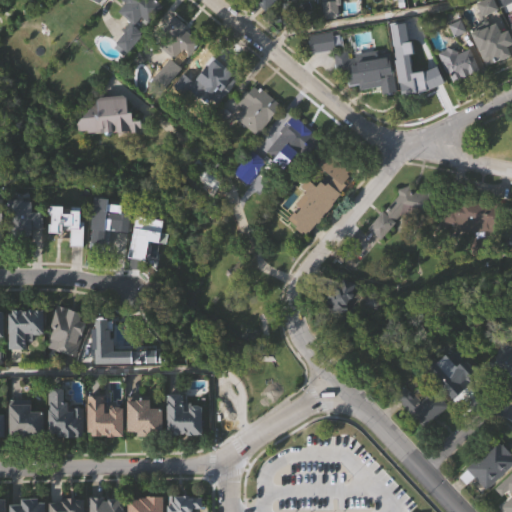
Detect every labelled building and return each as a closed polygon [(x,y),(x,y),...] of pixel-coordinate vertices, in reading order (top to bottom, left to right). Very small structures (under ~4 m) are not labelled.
[(27,0),(27,3),(46,4),(45,11),(61,12),(62,0),(27,0)] [(76,0),(67,20),(75,24),(76,21),(107,34),(121,0),(76,0)] [(156,0),(163,5),(149,23),(142,17),(134,26),(129,22),(131,19),(120,10),(125,4),(120,0),(156,0)] [(275,0),(265,11),(254,0),(275,0)] [(358,0),(326,0),(327,13),(339,13),(339,7),(348,6),(349,29),(360,28),(358,0)] [(511,3),(511,27),(503,8),(511,3)] [(159,33),(135,13),(123,28),(127,32),(121,41),(140,56),(159,33)] [(200,43),(188,57),(180,51),(173,59),(157,46),(164,38),(159,33),(174,15),(189,29),(187,32),(200,43)] [(501,36),(511,32),(511,15),(497,21),(501,36)] [(500,39),(495,26),(478,31),(483,45),(500,39)] [(340,47),(339,30),(324,30),(325,48),(340,47)] [(497,63),(488,67),(478,45),(505,33),(511,48),(511,54),(502,59),(502,60),(497,63)] [(386,46),(393,89),(379,92),(377,78),(348,83),(346,72),(331,59),(341,47),(356,59),(366,58),(365,49),(386,46)] [(426,46),(445,86),(435,90),(433,86),(424,83),(408,90),(401,74),(410,69),(409,67),(416,64),(410,53),(426,46)] [(459,52),(458,54),(469,49),(479,70),(453,82),(448,68),(445,69),(438,54),(446,50),(446,47),(459,52)] [(511,74),(511,63),(510,59),(502,62),(497,49),(472,59),(487,96),(511,85),(511,82),(509,75),(511,74)] [(210,50),(215,54),(217,52),(230,63),(229,65),(239,74),(227,89),(209,75),(204,82),(191,71),(210,50)] [(118,71),(129,82),(145,65),(133,54),(118,71)] [(163,77),(176,88),(183,81),(189,86),(201,74),(181,56),(163,77)] [(314,82),(337,78),(334,61),(311,65),(314,82)] [(435,120),(446,115),(430,74),(413,81),(419,95),(403,101),(410,119),(431,110),(435,120)] [(452,112),(480,101),(472,78),(459,83),(456,76),(441,81),(452,112)] [(227,119),(241,104),(212,78),(198,94),(227,119)] [(399,121),(393,81),(384,83),(383,79),(350,84),(349,80),(336,82),(338,99),(348,98),(350,115),(361,113),(362,118),(383,115),(384,123),(399,121)] [(257,89),(258,90),(260,88),(281,104),(257,135),(235,118),(243,108),(237,104),(241,98),(239,97),(245,90),(248,92),(253,86),(257,89)] [(127,113),(127,114),(131,113),(132,122),(140,121),(140,133),(131,133),(131,132),(116,134),(116,133),(112,133),(100,134),(100,132),(87,133),(87,131),(77,132),(77,124),(96,103),(96,101),(125,99),(127,113)] [(260,164),(283,135),(255,112),(239,132),(245,137),(238,147),(260,164)] [(320,140),(307,156),(301,152),(291,165),(270,147),(281,134),(279,132),(290,119),(289,118),(292,114),(307,127),(306,129),(320,140)] [(144,160),(143,149),(135,150),(134,141),(130,141),(129,124),(98,126),(99,139),(80,140),(81,160),(89,160),(90,162),(107,161),(107,163),(144,160)] [(268,180),(293,199),(320,164),(295,145),(268,180)] [(354,155),(347,164),(358,172),(349,183),(342,178),(329,195),(335,200),(326,212),(303,195),(312,183),(309,180),(324,162),(320,159),(328,149),(336,155),(343,147),(354,155)] [(219,187),(214,192),(190,169),(199,159),(223,182),(219,187)] [(246,191),(257,201),(272,186),(261,176),(246,191)] [(352,201),(333,184),(330,182),(320,193),(334,207),(326,215),(310,208),(301,228),(297,232),(301,236),(295,250),(308,264),(326,245),(327,243),(334,235),(337,229),(342,224),(352,201)] [(414,192),(427,195),(430,189),(443,198),(423,228),(410,219),(411,218),(400,215),(395,222),(397,223),(381,241),(377,238),(372,244),(363,237),(368,231),(367,229),(398,195),(397,189),(410,185),(411,191),(414,192)] [(192,197),(217,220),(224,212),(200,189),(192,197)] [(482,203),(493,205),(493,202),(507,205),(499,250),(473,257),(469,242),(475,241),(474,234),(452,230),(454,224),(449,224),(448,229),(441,227),(446,201),(459,203),(460,199),(482,203)] [(22,200),(22,203),(31,203),(31,213),(42,213),(42,230),(31,230),(31,236),(23,236),(23,242),(8,243),(8,232),(6,232),(6,200),(22,200)] [(386,271),(427,228),(411,213),(370,256),(386,271)] [(112,222),(112,227),(124,228),(122,247),(90,244),(92,222),(100,223),(101,221),(112,222)] [(46,258),(45,241),(35,241),(35,229),(11,229),(12,265),(35,264),(35,258),(46,258)] [(445,258),(495,263),(497,236),(447,231),(445,258)] [(86,276),(86,250),(83,250),(83,236),(74,235),(73,242),(65,242),(66,235),(53,235),(52,261),(73,261),(72,275),(86,276)] [(166,249),(150,247),(151,242),(140,240),(132,287),(148,290),(151,270),(169,273),(171,263),(164,262),(166,249)] [(356,286),(353,292),(354,295),(352,299),(349,300),(346,306),(347,306),(347,313),(328,313),(328,306),(331,306),(326,304),(327,299),(331,291),(333,292),(336,285),(338,286),(341,279),(356,286)] [(87,318),(75,357),(57,351),(59,343),(47,339),(57,306),(81,314),(81,316),(87,318)] [(340,319),(334,318),(328,338),(348,345),(358,313),(344,308),(340,319)] [(21,311),(42,312),(42,334),(40,334),(40,336),(32,336),(32,342),(25,342),(25,351),(8,351),(8,315),(11,315),(11,311),(21,311)] [(134,345),(123,364),(109,355),(110,354),(100,348),(106,338),(94,331),(101,317),(135,339),(132,344),(134,345)] [(49,372),(59,375),(58,379),(77,385),(91,344),(61,334),(49,372)] [(11,377),(29,378),(29,370),(36,370),(36,363),(46,363),(46,339),(11,339),(11,377)] [(505,342),(511,344),(511,379),(507,378),(508,376),(493,372),(494,367),(488,365),(491,357),(497,359),(502,343),(504,343),(505,342)] [(511,375),(502,373),(494,403),(511,407),(511,375)] [(405,386),(412,393),(417,388),(425,397),(434,389),(448,406),(424,427),(395,395),(405,386)] [(63,389),(63,402),(67,402),(67,407),(83,407),(83,436),(57,437),(57,434),(48,432),(48,389),(63,389)] [(184,393),(184,410),(189,411),(189,405),(192,404),(203,406),(202,434),(171,434),(171,430),(167,430),(168,393),(184,393)] [(105,404),(105,412),(110,412),(110,407),(113,405),(124,406),(123,435),(92,435),(92,431),(88,431),(88,394),(105,395),(105,404)] [(151,398),(151,407),(163,407),(163,433),(151,433),(151,436),(138,436),(138,431),(127,431),(127,399),(151,398)] [(31,403),(31,410),(44,410),(44,436),(29,436),(29,438),(19,438),(19,434),(9,434),(9,403),(31,403)] [(426,457),(447,438),(426,415),(419,422),(406,409),(393,421),(426,457)] [(86,436),(68,436),(68,418),(50,418),(51,462),(59,462),(59,466),(86,466),(86,436)] [(169,423),(169,464),(205,463),(204,436),(186,436),(186,423),(169,423)] [(90,465),(126,464),(125,436),(108,436),(108,424),(89,424),(90,465)] [(152,427),(129,427),(130,461),(139,460),(139,465),(165,464),(165,437),(152,437),(152,427)] [(11,464),(46,464),(47,441),(33,441),(34,428),(12,428),(11,464)] [(496,439),(501,444),(502,443),(511,455),(511,465),(499,477),(495,473),(491,477),(495,482),(486,490),(485,488),(480,493),(471,485),(477,479),(474,476),(466,484),(459,476),(467,469),(465,468),(496,439)] [(511,472),(511,511),(505,511),(500,506),(511,495),(511,493),(508,489),(501,495),(494,488),(511,472)] [(153,494),(162,495),(162,511),(127,511),(127,498),(139,498),(139,496),(153,494)] [(188,494),(189,496),(201,496),(201,507),(192,507),(192,511),(167,511),(167,494),(188,494)] [(60,511),(60,503),(67,503),(67,500),(81,500),(81,511),(60,511)] [(114,502),(114,506),(121,505),(121,511),(98,511),(98,502),(114,502)] [(329,508),(329,509),(332,509),(332,511),(347,511),(347,502),(345,502),(345,508),(329,508)]
